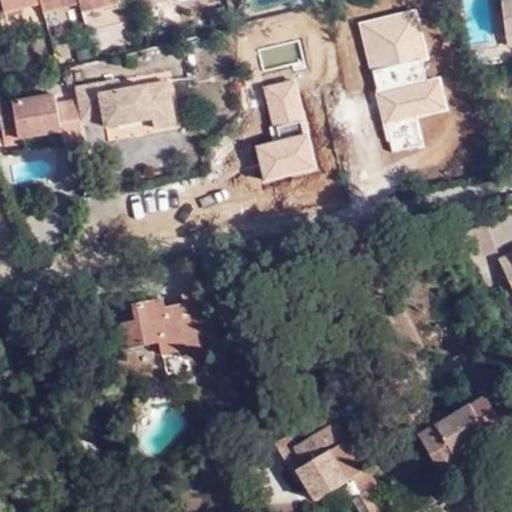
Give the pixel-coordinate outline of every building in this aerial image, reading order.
[(0,0),(2,8),(37,0),(39,0),(42,8),(75,0),(78,0),(81,9),(113,0),(0,0)] [(511,0),(503,0),(509,45),(511,44),(511,0)] [(106,80),(80,86),(82,96),(86,117),(112,111),(113,114),(114,121),(160,112),(162,122),(182,117),(174,76),(113,89),(108,90),(106,80)] [(86,117),(82,96),(63,100),(61,91),(3,103),(8,128),(23,124),(26,136),(66,128),(70,139),(90,136),(87,119),(86,117)] [(112,111),(86,117),(87,119),(113,114),(112,111)] [(258,112),(244,114),(245,116),(251,156),(277,153),(274,130),(262,131),(258,112)] [(323,210),(339,208),(330,153),(314,156),(315,159),(318,172),(323,210)] [(318,172),(315,159),(292,163),(294,175),(318,172)] [(323,212),(323,210),(318,172),(294,175),(253,180),(251,178),(223,182),(226,201),(255,197),(257,215),(252,216),(253,222),(323,212)] [(37,184),(29,186),(31,193),(39,192),(37,184)] [(485,224),(467,231),(478,258),(496,252),(485,224)] [(467,231),(452,237),(467,262),(478,258),(467,231)] [(467,262),(452,237),(461,262),(462,264),(467,262)] [(511,254),(501,260),(511,285),(511,254)] [(184,337),(204,333),(194,290),(184,292),(185,301),(166,305),(163,296),(132,303),(135,319),(99,326),(104,349),(159,339),(162,350),(186,346),(184,337)] [(207,352),(204,333),(184,337),(186,346),(188,356),(207,352)] [(502,424),(485,395),(433,424),(425,411),(395,429),(403,443),(420,434),(441,470),(477,449),(472,441),(502,424)] [(326,452),(343,480),(352,475),(356,472),(360,470),(352,458),(353,457),(343,442),(346,440),(334,420),(332,421),(323,407),(299,422),(307,437),(294,443),(304,464),(326,452)] [(294,443),(289,434),(273,443),(287,468),(292,466),(311,498),(343,480),(326,452),(304,464),(294,443)] [(366,466),(360,470),(356,472),(368,490),(377,484),(366,466)] [(368,511),(380,511),(381,511),(368,490),(356,472),(352,475),(361,491),(358,494),(368,511)]
